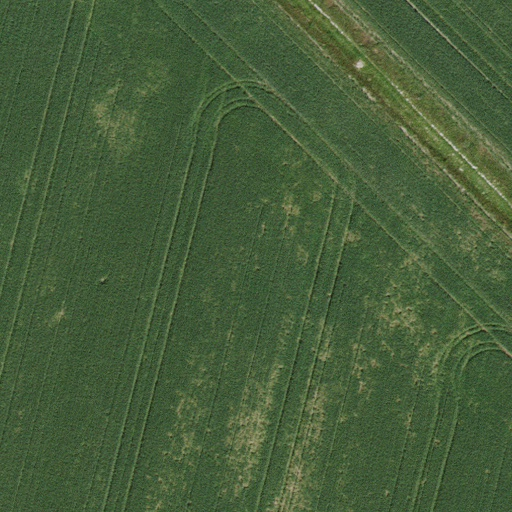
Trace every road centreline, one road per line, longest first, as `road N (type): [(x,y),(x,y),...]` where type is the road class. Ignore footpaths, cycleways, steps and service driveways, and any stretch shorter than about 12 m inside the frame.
road 1 (track): [(210,0),(70,511)]
road 2 (track): [(511,199),(313,0)]
